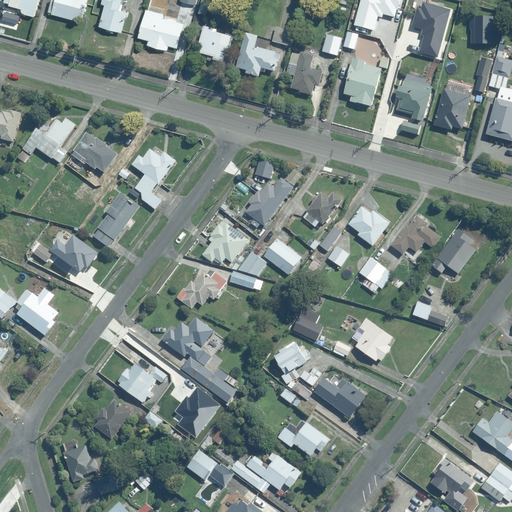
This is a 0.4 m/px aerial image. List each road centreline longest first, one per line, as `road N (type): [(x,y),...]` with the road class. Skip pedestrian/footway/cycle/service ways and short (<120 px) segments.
road 1 (residential): [(19,435),(242,131)]
road 2 (residential): [(511,272),(338,511)]
road 3 (residential): [(511,204),(242,131)]
road 4 (residential): [(242,131),(0,62)]
